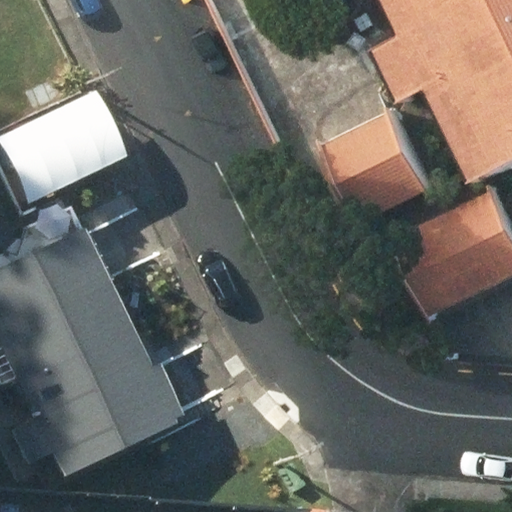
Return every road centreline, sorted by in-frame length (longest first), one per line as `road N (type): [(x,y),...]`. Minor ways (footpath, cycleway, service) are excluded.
road 1 (residential): [(127,0),(296,318),(324,355),(404,408),(511,423)]
road 2 (track): [(362,385),(368,511)]
